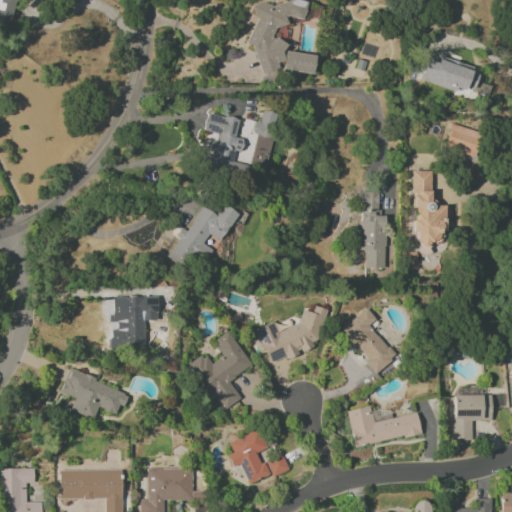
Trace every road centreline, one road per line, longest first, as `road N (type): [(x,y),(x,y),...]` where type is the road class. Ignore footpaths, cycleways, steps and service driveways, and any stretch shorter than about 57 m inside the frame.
road 1 (residential): [(12,233),(67,198),(106,158),(130,101),(150,0)]
road 2 (residential): [(511,455),(455,473),(328,487),(277,511)]
road 3 (residential): [(12,233),(25,310),(0,370)]
